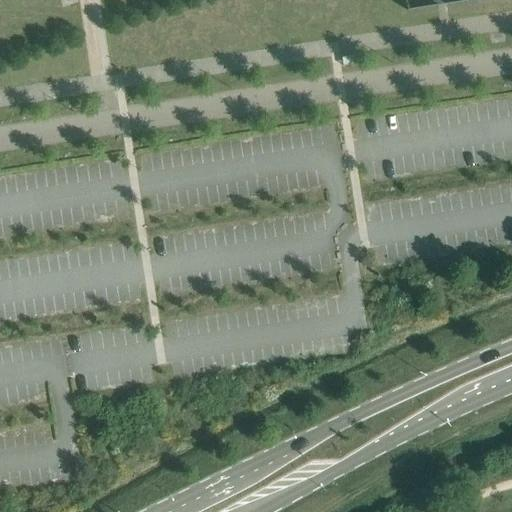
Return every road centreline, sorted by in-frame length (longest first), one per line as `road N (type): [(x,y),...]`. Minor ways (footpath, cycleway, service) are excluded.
road 1 (unclassified): [(0,140),(511,62)]
road 2 (primary): [(511,347),(327,430),(173,511)]
road 3 (primary): [(255,511),(511,386)]
